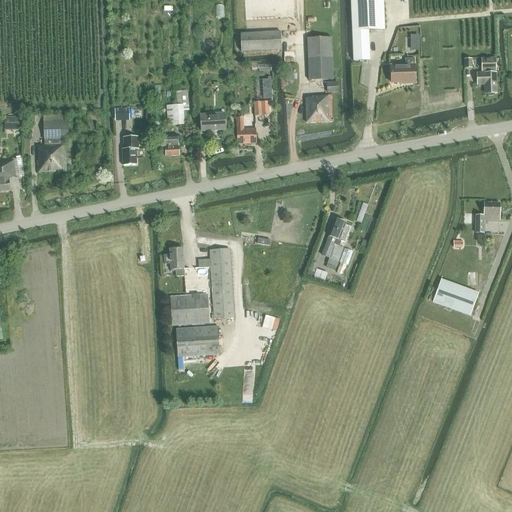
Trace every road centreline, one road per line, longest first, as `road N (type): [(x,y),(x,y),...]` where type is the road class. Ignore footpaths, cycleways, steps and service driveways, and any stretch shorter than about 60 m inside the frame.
road 1 (track): [(61,217),(76,446),(162,445),(340,485),(409,511)]
road 2 (tertiary): [(0,229),(511,127)]
